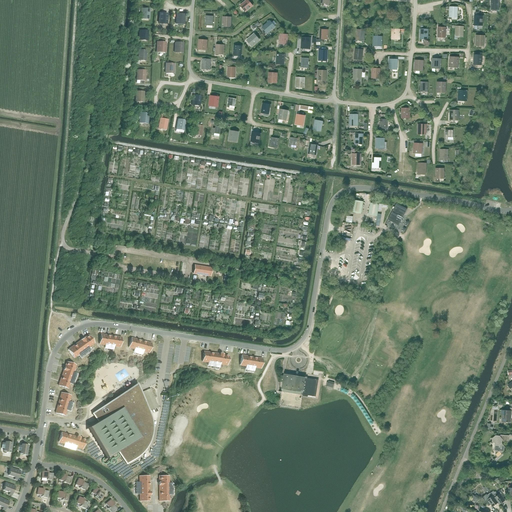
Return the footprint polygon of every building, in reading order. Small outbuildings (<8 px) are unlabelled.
[(249,2),(247,0),(246,1),(240,6),(242,8),(243,6),(247,10),(252,6),(249,2)] [(457,17),(457,8),(452,7),(452,8),(450,8),(450,10),(449,10),(449,17),(457,17)] [(141,9),(140,19),(143,19),(148,19),(148,16),(148,15),(149,9),(141,9)] [(159,13),(158,23),(162,24),(166,24),(166,14),(159,13)] [(183,22),(184,14),(179,14),(176,14),(176,16),(176,24),(178,24),(178,22),(183,22)] [(213,24),(213,16),(205,16),(205,26),(207,26),(208,23),(213,24)] [(474,16),(474,26),(482,26),(482,16),(474,16)] [(230,25),(231,17),(226,17),(223,17),(223,19),(222,27),(225,27),(225,24),(230,25)] [(271,23),(270,21),(268,23),(262,27),(267,33),(275,27),(271,23)] [(463,37),(463,27),(458,27),(456,27),(456,29),(455,29),(455,36),(463,37)] [(445,38),(445,28),(438,28),(437,37),(445,38)] [(427,39),(428,30),(423,29),(423,30),(420,30),(420,32),(420,39),(427,39)] [(327,37),(328,30),(323,30),(320,30),(320,32),(320,39),(322,39),(322,37),(327,37)] [(363,40),(364,31),(359,30),(357,30),(357,32),(356,32),(356,40),(363,40)] [(147,38),(147,31),(142,31),(139,31),(139,33),(139,40),(141,40),(141,38),(147,38)] [(256,36),(257,35),(255,33),(247,40),(248,42),(250,41),(254,45),(259,40),(256,36)] [(287,44),(288,35),(283,34),(283,35),(280,35),(280,37),(280,41),(277,41),(277,44),(287,44)] [(374,39),(374,46),(381,46),(381,44),(382,37),(377,36),(377,37),(374,37),(374,39)] [(484,43),(484,36),(479,36),(476,36),(476,38),(476,46),(478,46),(478,43),(484,43)] [(309,48),(310,39),(302,38),(302,48),(309,48)] [(206,48),(207,40),(202,40),(199,40),(199,42),(198,49),(201,50),(201,47),(206,48)] [(164,52),(165,43),(159,42),(159,43),(157,43),(157,45),(156,52),(164,52)] [(182,50),(182,43),(177,43),(175,43),(175,45),(174,52),(177,53),(177,50),(182,50)] [(223,55),(224,45),(219,45),(216,45),(216,47),(216,54),(223,55)] [(241,56),(242,46),(234,46),(233,56),(241,56)] [(145,61),(146,51),(138,50),(137,60),(145,61)] [(362,60),(363,50),(357,50),(355,50),(355,52),(354,59),(362,60)] [(327,58),(327,51),(322,51),(319,51),(319,53),(319,60),(321,60),(321,58),(327,58)] [(481,66),(481,56),(476,56),(474,56),(474,58),(473,58),(473,65),(481,66)] [(457,68),(458,58),(450,57),(450,67),(457,68)] [(308,68),(309,58),(301,58),(300,68),(308,68)] [(210,69),(210,60),(202,59),(202,69),(210,69)] [(440,69),(440,59),(432,59),(432,68),(440,69)] [(397,67),(397,60),(392,60),(390,60),(389,62),(389,69),(391,69),(392,67),(397,67)] [(422,71),(423,61),(418,61),(415,61),(415,63),(414,70),(422,71)] [(173,74),(173,64),(166,64),(165,73),(173,74)] [(231,67),(231,66),(228,66),(228,70),(227,77),(235,77),(235,68),(231,67)] [(372,71),(371,78),(374,79),(379,79),(379,76),(380,69),(375,69),(372,69),(372,71)] [(144,78),(144,71),(139,70),(139,71),(137,71),(137,73),(136,73),(136,80),(139,80),(139,78),(144,78)] [(361,80),(361,70),(354,70),(353,79),(361,80)] [(326,78),(326,71),(321,71),(321,73),(318,73),(318,81),(320,81),(320,78),(326,78)] [(276,83),(277,73),(272,73),(269,73),(269,75),(268,83),(276,83)] [(303,88),(304,78),(299,78),(297,78),(296,80),(296,87),(303,88)] [(427,90),(428,82),(423,82),(420,82),(420,85),(420,92),(422,92),(422,90),(427,90)] [(445,93),(445,83),(440,83),(438,83),(438,85),(437,85),(437,92),(440,92),(440,93),(445,93)] [(466,101),(466,91),(461,91),(459,91),(459,93),(458,93),(458,101),(466,101)] [(143,99),(143,92),(138,92),(136,92),(135,94),(135,101),(137,102),(137,99),(143,99)] [(195,96),(193,96),(193,98),(192,98),(191,105),(199,106),(200,97),(195,96)] [(209,104),(209,105),(209,106),(217,107),(218,97),(211,96),(210,104),(209,104)] [(231,98),(228,98),(228,100),(227,107),(234,109),(236,99),(231,98)] [(265,104),(263,104),(262,106),(261,113),(263,113),(264,111),(269,112),(270,105),(265,104)] [(280,109),(278,119),(286,120),(288,111),(280,109)] [(458,121),(458,111),(453,111),(450,111),(450,113),(450,120),(458,121)] [(146,123),(147,117),(147,114),(140,113),(139,123),(146,123)] [(303,126),(304,116),(297,115),(295,124),(303,126)] [(162,119),(160,119),(159,121),(158,128),(165,129),(167,120),(162,119)] [(183,130),(185,121),(177,119),(175,129),(183,130)] [(380,121),(379,129),(382,129),(382,131),(384,131),(384,129),(387,129),(387,119),(382,119),(380,119),(380,121)] [(317,121),(315,121),(315,123),(314,123),(313,130),(316,130),(316,128),(321,129),(322,122),(317,121)] [(197,125),(197,126),(195,125),(194,127),(193,135),(200,136),(202,126),(197,125)] [(425,132),(426,125),(421,125),(418,125),(418,127),(418,134),(420,134),(420,132),(425,132)] [(219,136),(221,127),(216,126),(215,128),(213,128),(211,135),(214,136),(219,136)] [(453,137),(453,130),(448,130),(446,130),(445,132),(445,140),(454,140),(454,138),(453,137)] [(233,131),(230,131),(230,133),(229,140),(231,141),(232,138),(237,139),(238,132),(233,131)] [(255,133),(253,132),(252,135),(252,134),(251,142),(253,142),(254,140),(259,141),(260,133),(255,133)] [(363,134),(356,134),(355,134),(355,144),(362,144),(363,134)] [(293,138),(292,138),(290,137),(290,140),(288,147),(291,147),(291,145),(296,146),(298,138),(293,138)] [(274,138),(272,138),(271,140),(270,147),(272,148),(273,145),(278,146),(279,139),(274,138)] [(383,149),(384,139),(379,139),(376,139),(376,141),(376,148),(383,149)] [(421,151),(422,144),(414,143),(414,153),(416,153),(416,151),(421,151)] [(310,144),(309,147),(308,154),(316,155),(317,145),(310,144)] [(380,168),(381,158),(375,158),(373,158),(373,160),(372,168),(380,168)] [(425,175),(426,164),(421,163),(421,164),(418,164),(418,166),(417,173),(420,173),(420,174),(425,175)] [(363,201),(354,200),(352,212),(361,214),(363,201)] [(377,217),(379,204),(370,203),(368,215),(377,217)] [(396,203),(387,219),(399,226),(407,209),(396,203)] [(194,265),(192,274),(210,277),(211,267),(194,265)] [(109,345),(110,336),(100,334),(99,344),(105,344),(109,345)] [(76,344),(81,351),(82,351),(93,343),(88,335),(83,339),(83,338),(80,340),(81,340),(76,344)] [(119,347),(121,337),(110,336),(109,345),(114,346),(119,347)] [(134,339),(131,338),(128,347),(134,349),(143,351),(148,352),(151,343),(148,342),(146,342),(136,339),(134,339)] [(73,357),(81,351),(76,344),(68,350),(73,357)] [(212,363),(214,353),(203,352),(202,361),(208,362),(212,363)] [(219,353),(219,354),(214,353),(212,363),(220,364),(226,365),(228,355),(222,354),(219,353)] [(241,355),(240,360),(239,365),(245,366),(254,367),(260,368),(262,359),(259,358),(257,358),(246,356),(241,355)] [(62,375),(70,378),(75,365),(66,362),(64,368),(64,367),(63,370),(62,375)] [(285,376),(280,404),(299,407),(301,395),(307,397),(310,397),(315,398),(317,384),(318,380),(306,378),(304,378),(298,377),(299,375),(296,374),(295,374),(294,377),(285,375),(285,376)] [(67,389),(70,378),(62,375),(58,385),(67,389)] [(139,391),(135,387),(137,385),(136,384),(135,387),(134,385),(123,393),(122,391),(121,391),(121,392),(118,394),(117,394),(119,396),(91,414),(92,414),(96,419),(97,421),(97,422),(85,429),(86,429),(89,427),(91,431),(89,432),(90,433),(92,432),(94,435),(92,437),(94,436),(96,440),(95,441),(97,440),(99,444),(97,445),(98,446),(99,445),(101,448),(100,449),(100,450),(102,449),(104,453),(102,454),(103,454),(104,453),(107,457),(104,459),(117,451),(126,464),(129,461),(134,459),(138,456),(141,453),(143,451),(145,448),(146,446),(147,443),(149,441),(149,438),(150,436),(150,434),(151,431),(151,426),(150,420),(149,415),(139,391)] [(151,388),(143,391),(151,410),(159,406),(151,388)] [(59,398),(58,403),(67,406),(68,401),(70,396),(61,393),(60,396),(59,398)] [(56,410),(55,413),(64,416),(66,410),(67,406),(58,403),(57,408),(56,410)] [(511,415),(511,407),(510,408),(510,411),(501,410),(501,414),(502,414),(502,422),(510,422),(511,415)] [(61,433),(58,442),(64,443),(68,445),(71,436),(61,433)] [(508,441),(509,436),(500,435),(499,436),(495,436),(492,438),(492,443),(495,443),(494,450),(497,453),(499,451),(501,454),(504,451),(504,446),(502,443),(502,441),(508,441)] [(71,436),(68,445),(75,447),(82,449),(85,440),(79,438),(79,437),(76,436),(76,437),(71,436)] [(10,453),(12,443),(5,441),(4,443),(2,443),(1,448),(4,448),(3,451),(6,452),(10,453)] [(27,456),(28,445),(21,444),(21,445),(18,445),(17,450),(20,451),(19,454),(22,454),(22,455),(27,456)] [(17,478),(19,470),(9,467),(8,472),(9,472),(8,475),(14,477),(14,479),(16,480),(17,478)] [(47,473),(47,472),(42,471),(41,478),(46,478),(46,480),(47,480),(52,480),(53,473),(47,473)] [(66,476),(66,475),(60,473),(58,480),(63,481),(63,482),(64,483),(64,482),(69,484),(71,477),(66,476)] [(148,476),(139,476),(139,482),(139,487),(149,486),(148,476)] [(159,490),(168,490),(168,483),(168,476),(159,476),(159,480),(159,482),(158,482),(158,485),(159,485),(159,490)] [(83,482),(83,481),(78,478),(75,485),(79,487),(79,488),(80,488),(85,490),(88,484),(83,482)] [(12,494),(15,486),(5,482),(3,487),(2,490),(9,492),(8,495),(11,496),(12,493),(12,494)] [(149,486),(139,487),(139,494),(139,501),(149,501),(149,495),(149,492),(149,486)] [(99,491),(100,490),(95,487),(91,492),(95,495),(94,496),(95,497),(99,500),(103,495),(99,491)] [(506,493),(504,487),(500,490),(496,493),(495,492),(491,492),(491,493),(493,495),(494,498),(498,502),(499,504),(505,501),(502,496),(505,493),(506,495),(506,493)] [(44,490),(44,489),(38,488),(36,494),(41,495),(41,497),(47,498),(48,491),(44,490)] [(159,501),(168,501),(168,495),(168,490),(159,490),(159,496),(159,498),(159,501)] [(64,493),(64,492),(58,491),(57,498),(61,499),(61,500),(67,501),(69,494),(64,493)] [(498,502),(494,498),(493,495),(489,498),(488,496),(483,499),(489,506),(491,504),(493,506),(498,502)] [(5,509),(8,501),(0,497),(0,506),(2,507),(1,510),(4,511),(5,509)] [(84,500),(85,499),(79,497),(76,503),(80,505),(79,506),(85,509),(88,503),(84,500)] [(113,505),(114,504),(110,499),(105,504),(108,507),(107,508),(108,509),(110,511),(112,511),(117,509),(113,505)]
